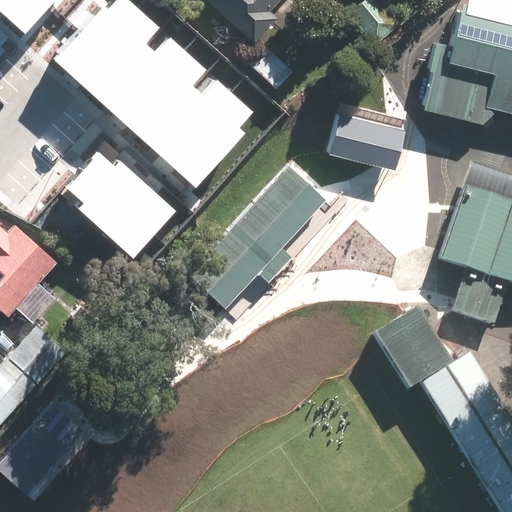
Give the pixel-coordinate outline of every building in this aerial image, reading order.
[(0,0),(0,14),(24,37),(58,0),(0,0)] [(131,0),(104,0),(54,54),(196,187),(246,133),(239,126),(252,112),(218,80),(203,96),(192,85),(206,69),(171,37),(156,54),(144,43),(159,26),(131,0)] [(271,9),(278,0),(205,0),(254,41),(277,14),(271,9)] [(375,44),(400,22),(379,0),(361,0),(347,13),(375,44)] [(511,0),(460,0),(460,3),(456,2),(445,42),(432,41),(418,108),(477,123),(493,109),(511,113),(511,0)] [(268,47),(251,64),(276,87),(292,69),(268,47)] [(408,129),(341,115),(332,156),(399,170),(408,129)] [(173,212),(119,164),(115,168),(101,155),(69,190),(85,204),(80,209),(133,257),(173,212)] [(225,307),(323,200),(287,166),(188,274),(225,307)] [(511,190),(453,169),(421,253),(511,287),(511,190)] [(0,305),(9,313),(57,258),(14,221),(7,229),(0,222),(0,305)] [(506,287),(464,271),(450,308),(492,323),(506,287)] [(451,362),(414,306),(374,331),(411,387),(451,362)] [(63,348),(35,323),(8,355),(35,379),(63,348)] [(511,511),(511,415),(471,351),(423,382),(507,511),(511,511)] [(8,355),(0,364),(0,418),(35,379),(8,355)]
